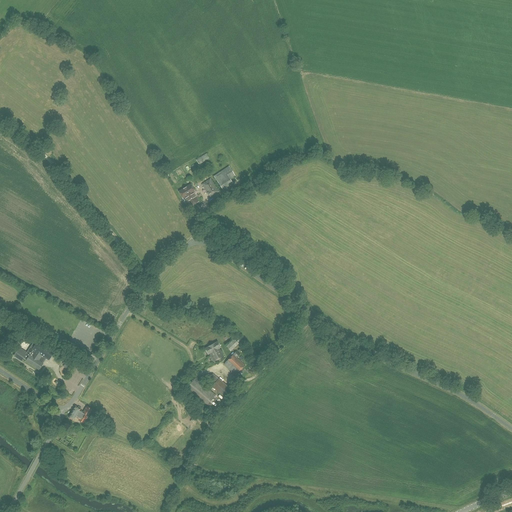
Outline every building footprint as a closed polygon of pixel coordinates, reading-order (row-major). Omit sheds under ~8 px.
[(199,164),(209,158),(206,153),(196,160),(199,164)] [(220,186),(236,176),(229,166),(214,176),(220,186)] [(210,197),(219,192),(210,179),(202,184),(210,197)] [(198,201),(193,192),(195,191),(191,184),(179,191),(183,198),(185,197),(190,206),(198,201)] [(41,346),(42,344),(35,339),(26,353),(19,348),(14,356),(21,361),(23,358),(26,360),(26,361),(38,369),(45,357),(48,359),(51,353),(41,346)] [(230,351),(239,343),(234,339),(226,346),(230,351)] [(224,356),(219,348),(221,347),(217,341),(205,348),(208,354),(209,353),(214,362),(224,356)] [(235,375),(245,365),(237,357),(240,354),(236,351),(224,364),(235,375)] [(251,375),(258,368),(256,365),(249,373),(251,375)] [(224,397),(231,389),(219,379),(213,374),(208,379),(214,384),(212,387),(224,397)] [(205,407),(215,395),(195,378),(185,390),(205,407)] [(88,415),(83,412),(80,410),(81,408),(79,406),(78,407),(76,406),(69,418),(74,421),(76,417),(79,419),(79,420),(84,423),(88,415)]
